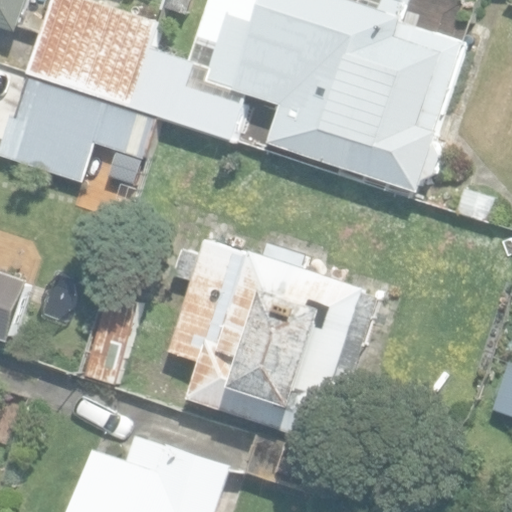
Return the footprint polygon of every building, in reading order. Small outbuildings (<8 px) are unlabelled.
[(0,0),(0,24),(25,33),(35,0),(0,0)] [(278,143),(431,194),(437,177),(443,176),(451,155),(447,150),(453,131),(446,129),(472,45),(412,24),(413,17),(407,15),(411,0),(214,0),(194,59),(160,49),(168,22),(104,0),(59,0),(36,73),(241,138),(256,95),(290,106),(278,143)] [(103,170),(143,183),(165,117),(36,74),(8,156),(88,182),(101,142),(111,145),(103,170)] [(462,213),(495,220),(501,195),(468,188),(462,213)] [(197,397),(345,446),(351,426),(360,429),(369,401),(359,397),(363,386),(358,384),(386,297),(372,293),(374,286),(313,266),(317,255),(276,241),(272,254),(259,249),(257,254),(212,240),(207,255),(190,249),(182,274),(201,280),(178,348),(210,359),(197,397)] [(0,333),(18,339),(37,281),(0,269),(0,333)] [(90,375),(122,385),(147,303),(116,293),(116,294),(90,375)] [(511,369),(500,409),(511,412),(511,369)] [(321,493),(322,493),(335,454),(265,432),(252,471),(321,493)] [(82,511),(225,511),(240,467),(177,445),(147,434),(138,461),(104,449),(82,511)] [(449,511),(420,502),(416,511),(449,511)]
